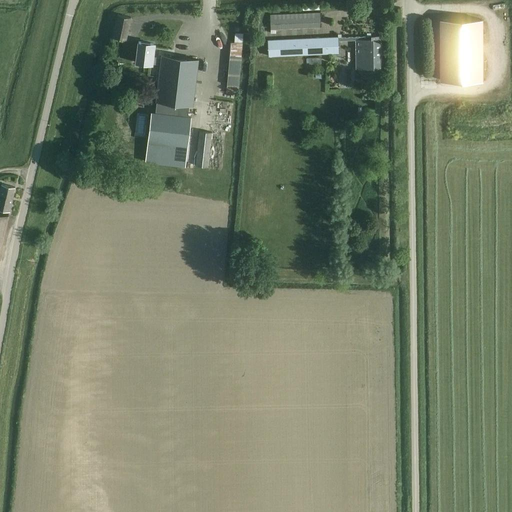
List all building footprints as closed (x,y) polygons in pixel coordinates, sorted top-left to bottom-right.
[(320,12),(269,14),(270,28),(320,26),(320,12)] [(126,39),(131,17),(117,14),(112,37),(126,39)] [(440,80),(481,80),(481,19),(440,19),(440,80)] [(234,42),(230,41),(226,93),(238,94),(244,33),(235,32),(234,42)] [(337,36),(267,40),(268,56),(338,52),(338,40),(355,39),(361,39),(370,39),(370,35),(363,35),(361,35),(337,36)] [(371,71),(380,71),(380,35),(370,35),(370,39),(361,39),(362,67),(371,67),(371,71)] [(137,42),(135,61),(145,62),(144,66),(154,67),(152,87),(157,87),(156,100),(155,110),(155,112),(151,111),(147,141),(145,161),(185,165),(187,146),(191,116),(187,115),(189,104),(192,104),(198,59),(161,55),(161,57),(152,56),(153,44),(153,43),(137,42)] [(199,130),(195,165),(208,166),(212,132),(199,130)] [(0,208),(10,210),(15,186),(1,183),(0,186),(0,208)] [(0,212),(0,252),(8,215),(0,212)]
